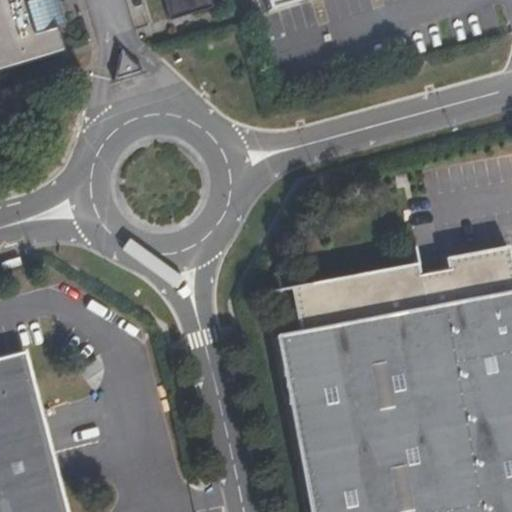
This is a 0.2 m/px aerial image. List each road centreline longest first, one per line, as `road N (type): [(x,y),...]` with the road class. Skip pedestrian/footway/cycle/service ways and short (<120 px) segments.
road 1 (unclassified): [(293,146),(511,89)]
road 2 (unclassified): [(501,0),(297,51)]
road 3 (unclassified): [(244,511),(203,336)]
road 4 (unclassified): [(111,25),(96,152)]
road 5 (unclassified): [(191,118),(111,25)]
